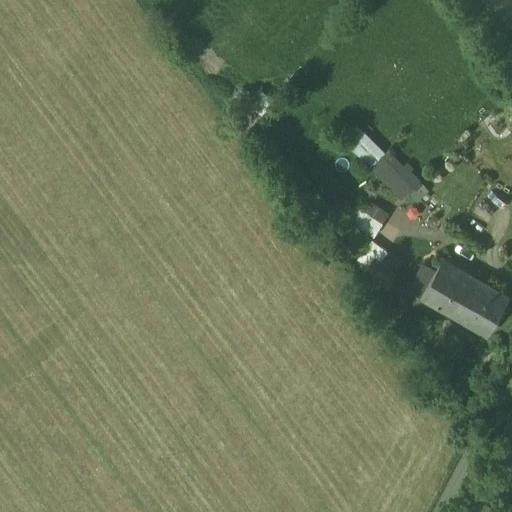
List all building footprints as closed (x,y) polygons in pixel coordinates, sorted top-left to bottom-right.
[(365,117),(346,130),(401,183),(418,164),(365,117)] [(391,213),(361,194),(351,210),(381,229),(391,213)] [(402,260),(389,250),(381,261),(395,271),(402,260)] [(381,261),(375,256),(364,270),(385,284),(395,271),(381,261)] [(511,294),(444,256),(422,295),(488,333),(511,294)]
